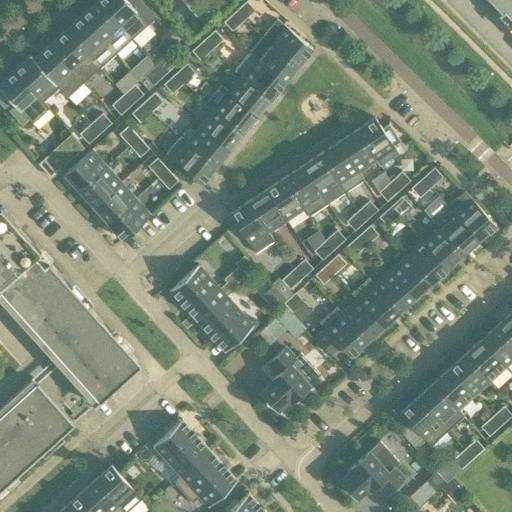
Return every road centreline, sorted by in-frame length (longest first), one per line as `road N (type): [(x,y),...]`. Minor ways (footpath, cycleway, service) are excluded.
road 1 (residential): [(0,179),(21,167),(33,174),(301,471)]
road 2 (residential): [(301,471),(511,282)]
road 3 (residential): [(505,173),(327,0)]
